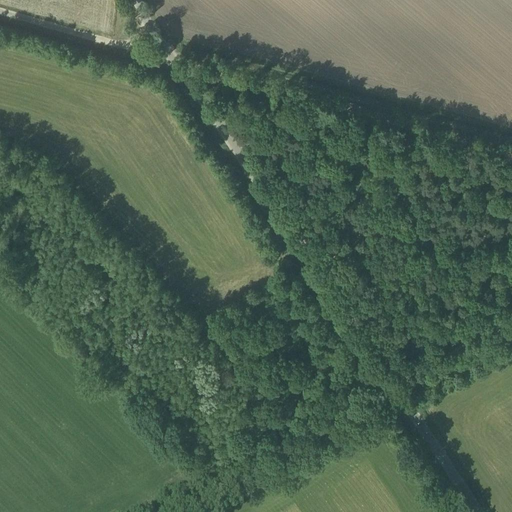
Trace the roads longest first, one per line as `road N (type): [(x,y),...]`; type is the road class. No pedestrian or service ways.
road 1 (unclassified): [(478,511),(174,62)]
road 2 (track): [(511,157),(174,62)]
road 3 (track): [(183,511),(395,388)]
road 4 (unclassified): [(131,48),(0,11)]
road 5 (track): [(398,393),(511,326)]
